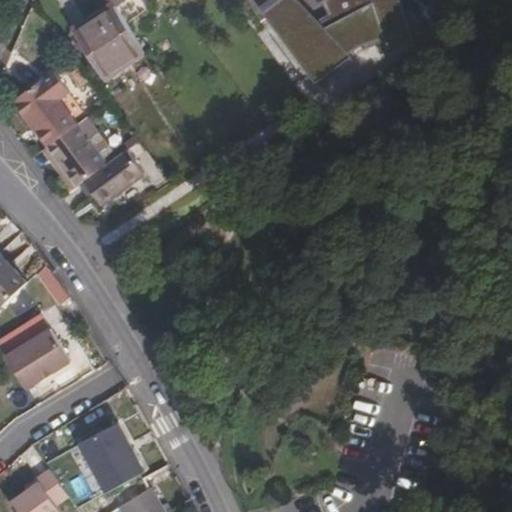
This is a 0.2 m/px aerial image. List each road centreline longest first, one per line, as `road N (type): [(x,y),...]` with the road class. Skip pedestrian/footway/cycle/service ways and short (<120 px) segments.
road 1 (unknown): [(77,267),(141,215),(372,64)]
road 2 (tertiary): [(137,361),(77,267),(0,187)]
road 3 (tertiary): [(219,511),(137,361)]
road 4 (residential): [(137,361),(0,452)]
